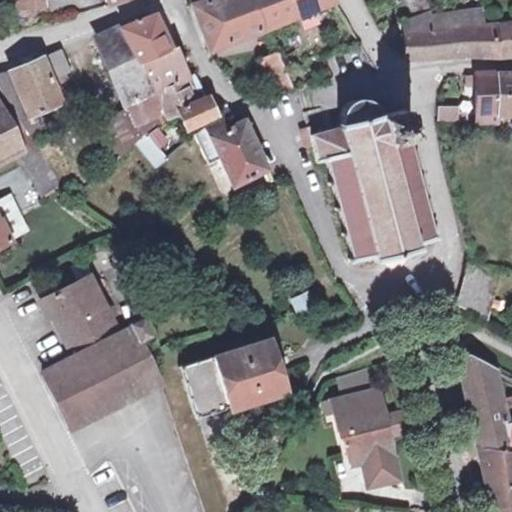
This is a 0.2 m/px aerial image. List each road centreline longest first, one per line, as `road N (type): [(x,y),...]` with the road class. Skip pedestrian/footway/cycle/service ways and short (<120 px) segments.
road 1 (residential): [(260,116),(280,138),(362,305),(395,345),(421,334)]
road 2 (residential): [(421,334),(452,244),(404,83)]
road 3 (residential): [(0,332),(90,511)]
road 4 (residential): [(463,511),(421,334)]
road 5 (residential): [(0,53),(160,0)]
road 6 (residential): [(177,0),(212,78),(260,116)]
